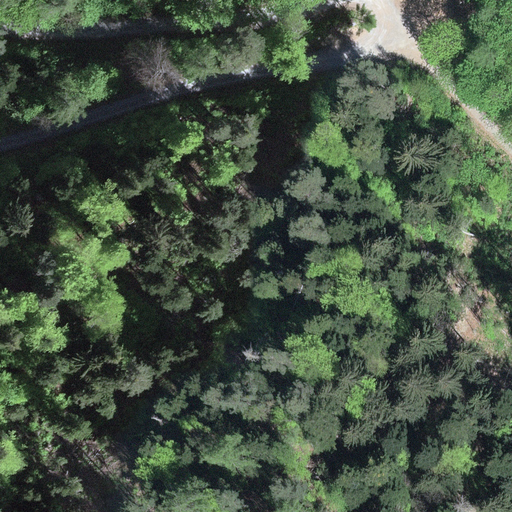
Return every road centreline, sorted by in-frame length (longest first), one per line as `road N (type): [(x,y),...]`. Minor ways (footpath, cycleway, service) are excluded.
road 1 (track): [(378,0),(383,32),(342,59),(167,90),(0,145)]
road 2 (track): [(0,20),(56,31),(283,0)]
